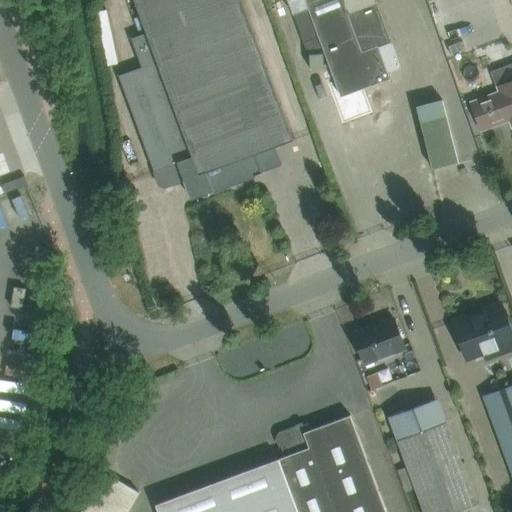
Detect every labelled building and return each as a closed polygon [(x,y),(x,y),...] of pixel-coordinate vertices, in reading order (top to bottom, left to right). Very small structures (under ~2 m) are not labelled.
[(144,66),(120,74),(148,152),(153,167),(160,186),(165,188),(185,181),(191,199),(248,178),(247,174),(253,172),(255,175),(263,172),(256,153),(293,139),(286,121),(240,0),(135,0),(141,16),(147,32),(133,37),(138,49),(144,66)] [(288,0),(297,23),(304,42),(307,52),(323,46),(341,96),(390,78),(388,72),(401,68),(394,50),(375,0),(288,0)] [(483,0),(466,0),(473,26),(489,22),(483,0)] [(472,104),(474,111),(481,130),(510,119),(511,124),(511,82),(499,88),(501,94),(472,104)] [(417,106),(433,169),(458,162),(442,99),(417,106)] [(38,295),(34,329),(23,328),(16,390),(42,393),(53,297),(38,295)] [(511,333),(501,303),(454,320),(453,320),(467,357),(483,351),(486,359),(511,349),(511,333)] [(405,348),(394,318),(355,333),(366,363),(405,348)] [(126,511),(387,511),(334,366),(131,446),(140,489),(139,490),(126,511)] [(382,386),(377,372),(366,376),(371,390),(382,386)] [(511,473),(511,383),(482,395),(511,473)] [(455,511),(478,504),(452,436),(445,418),(426,425),(419,408),(418,408),(407,413),(406,410),(389,416),(408,466),(397,470),(406,492),(416,488),(424,511),(455,511)] [(105,471),(80,511),(126,511),(139,490),(105,471)]
